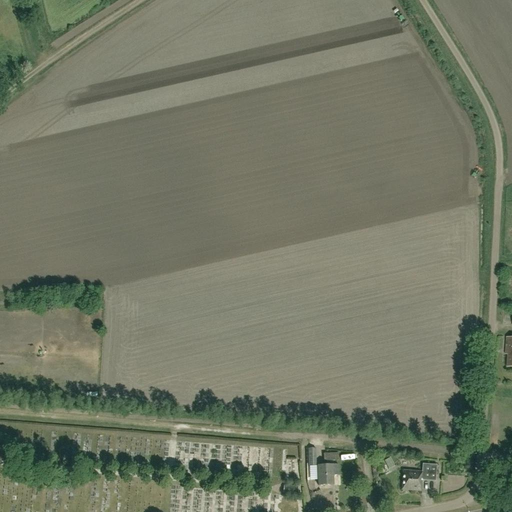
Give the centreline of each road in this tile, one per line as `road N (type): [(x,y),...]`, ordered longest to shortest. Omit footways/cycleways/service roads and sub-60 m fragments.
road 1 (track): [(0,411),(365,443)]
road 2 (track): [(422,0),(492,119),(496,226)]
road 3 (residential): [(422,511),(475,490),(488,370)]
road 4 (track): [(0,98),(141,0)]
road 5 (residential): [(370,511),(365,443),(456,452)]
road 6 (residential): [(496,226),(488,370)]
